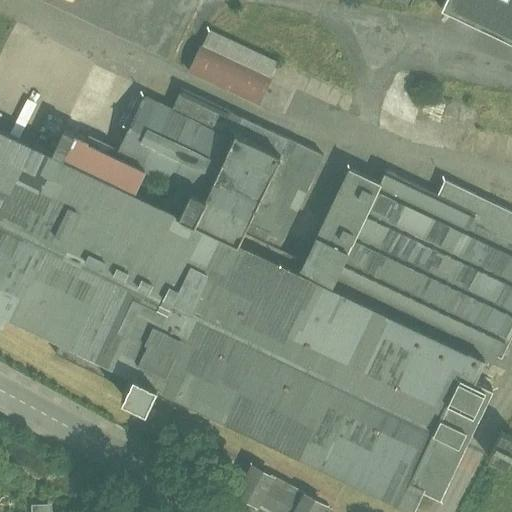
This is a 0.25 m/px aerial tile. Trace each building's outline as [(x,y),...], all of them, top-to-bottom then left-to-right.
[(511,0),(447,0),(443,8),(511,40),(511,0)] [(279,61),(212,29),(204,45),(204,44),(191,71),(260,103),(272,77),(272,76),(279,61)] [(326,155),(184,86),(174,107),(147,94),(118,154),(117,156),(146,170),(181,186),(174,201),(185,206),(182,213),(262,251),(271,231),(285,238),(326,155)] [(382,181),(333,284),(303,270),(262,251),(182,213),(136,191),(78,163),(89,140),(90,138),(66,127),(54,152),(0,126),(0,320),(4,322),(8,313),(87,352),(80,364),(115,381),(122,367),(134,374),(158,385),(397,499),(397,500),(414,508),(419,497),(436,506),(493,387),(476,378),(485,358),(509,369),(511,363),(511,249),(470,229),(478,212),(439,194),(387,169),(382,181)] [(146,170),(117,156),(118,154),(89,140),(78,163),(136,191),(146,170)] [(352,167),(303,270),(333,284),(382,181),(352,167)] [(511,210),(446,179),(439,194),(478,212),(470,229),(511,249),(511,210)] [(158,385),(134,374),(124,395),(147,407),(158,385)] [(275,475),(255,465),(240,493),(260,504),(261,502),(280,511),(331,511),(334,509),(307,494),(308,492),(275,474),(275,475)]
